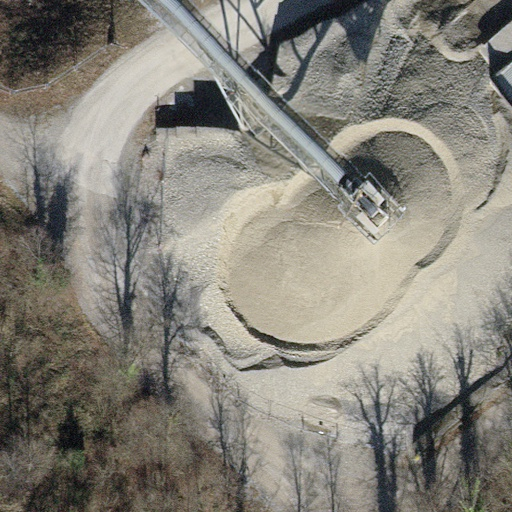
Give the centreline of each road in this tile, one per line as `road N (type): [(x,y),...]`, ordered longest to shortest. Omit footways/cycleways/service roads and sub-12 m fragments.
road 1 (track): [(277,511),(0,176)]
road 2 (track): [(406,511),(511,438)]
